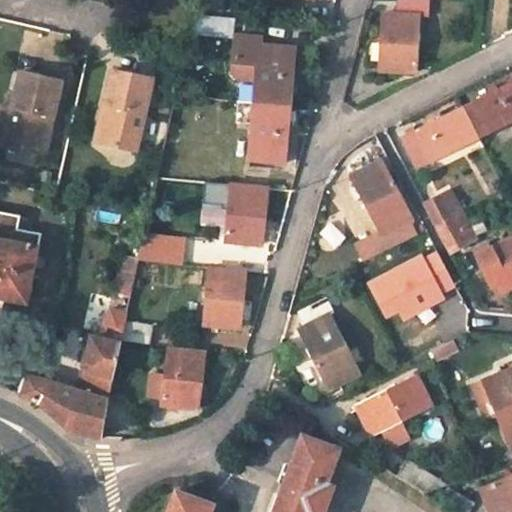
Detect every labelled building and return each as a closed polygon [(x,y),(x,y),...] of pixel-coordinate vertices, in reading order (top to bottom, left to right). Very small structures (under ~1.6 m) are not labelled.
[(392,0),(392,12),(377,12),(373,70),(411,71),(415,15),(421,15),(422,0),(417,0),(392,0)] [(233,17),(195,13),(191,32),(232,35),(233,17)] [(288,104),(293,47),(257,44),(253,101),(288,104)] [(153,78),(113,68),(97,141),(137,152),(153,78)] [(22,69),(13,112),(6,143),(45,152),(62,79),(22,69)] [(511,80),(463,105),(478,135),(511,117),(511,80)] [(253,101),(248,158),(284,161),(288,104),(253,101)] [(463,105),(402,137),(417,165),(478,135),(463,105)] [(0,142),(6,143),(13,112),(4,110),(0,128),(0,142)] [(410,214),(380,159),(350,175),(379,232),(388,249),(414,236),(404,217),(410,214)] [(265,186),(228,183),(222,238),(260,241),(265,186)] [(424,202),(435,224),(453,216),(442,193),(424,202)] [(18,217),(0,213),(0,298),(2,299),(24,304),(40,235),(16,229),(18,217)] [(435,224),(450,252),(467,243),(453,216),(435,224)] [(379,232),(353,245),(361,262),(388,249),(379,232)] [(181,262),(184,240),(145,236),(140,259),(181,262)] [(511,285),(511,236),(478,252),(484,264),(493,283),(505,278),(509,287),(511,285)] [(455,283),(438,250),(422,259),(420,254),(368,282),(385,314),(398,308),(403,317),(442,297),(440,291),(455,283)] [(240,327),(245,271),(208,268),(202,323),(240,327)] [(325,295),(298,309),(304,323),(298,327),(330,387),(361,372),(329,312),(332,310),(325,295)] [(127,317),(128,313),(108,308),(100,316),(95,337),(90,337),(82,370),(114,377),(123,338),(127,317)] [(151,342),(156,321),(127,317),(123,338),(151,342)] [(203,352),(166,348),(160,404),(196,408),(203,352)] [(511,366),(484,378),(511,446),(511,366)] [(82,370),(76,392),(28,376),(20,392),(35,399),(53,415),(74,432),(100,438),(114,377),(82,370)] [(354,404),(369,435),(380,430),(401,420),(431,405),(416,373),(354,404)] [(409,436),(401,420),(380,430),(388,446),(409,436)] [(333,449),(300,436),(270,511),(317,511),(328,484),(321,482),(333,449)] [(405,457),(394,474),(427,493),(449,484),(405,457)] [(511,511),(511,473),(481,487),(491,511),(511,511)] [(469,511),(475,502),(448,486),(439,501),(457,511),(469,511)] [(208,511),(210,507),(175,494),(167,511),(208,511)]
